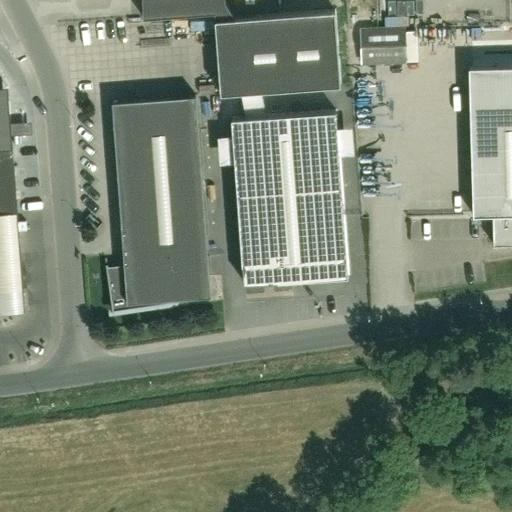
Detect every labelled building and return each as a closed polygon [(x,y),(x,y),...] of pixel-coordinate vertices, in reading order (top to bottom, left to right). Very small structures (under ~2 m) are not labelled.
[(142,0),(143,17),(215,12),(221,93),(341,84),(335,10),(235,17),(225,1),(224,0),(142,0)] [(408,0),(379,0),(380,9),(408,8),(408,0)] [(361,59),(407,58),(405,27),(360,28),(361,59)] [(511,65),(469,67),(474,215),(494,215),(495,243),(494,243),(494,245),(511,244),(511,65)] [(114,311),(114,310),(172,301),(171,298),(211,296),(196,95),(112,101),(126,279),(108,281),(114,311)] [(336,110),(232,118),(244,283),(349,275),(336,110)] [(0,312),(1,313),(0,304),(0,250),(20,249),(19,237),(0,238),(0,214),(18,213),(13,149),(0,149),(0,312)]
